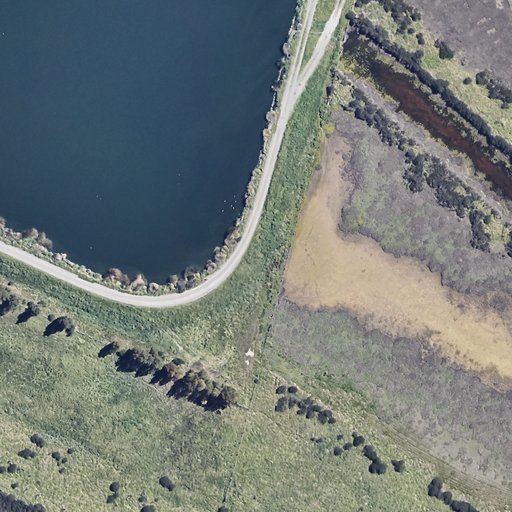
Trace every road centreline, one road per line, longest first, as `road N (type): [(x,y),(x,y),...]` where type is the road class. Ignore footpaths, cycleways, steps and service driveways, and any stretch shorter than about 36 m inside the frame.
road 1 (track): [(311,0),(240,250),(199,295),(137,303),(91,292),(0,246)]
road 2 (track): [(341,0),(322,52),(281,114)]
